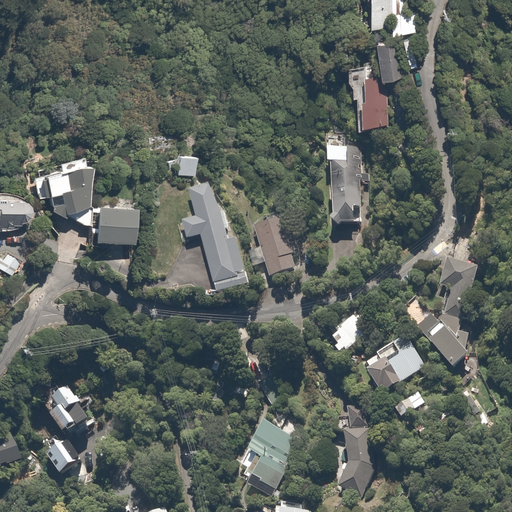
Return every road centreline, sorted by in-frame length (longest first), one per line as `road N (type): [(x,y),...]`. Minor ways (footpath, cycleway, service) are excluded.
road 1 (residential): [(34,312),(69,277),(162,307),(281,311),(362,293),(423,259),(441,239),(451,192),(428,70),(441,0)]
road 2 (residential): [(34,312),(90,320),(148,367),(173,408),(202,511)]
